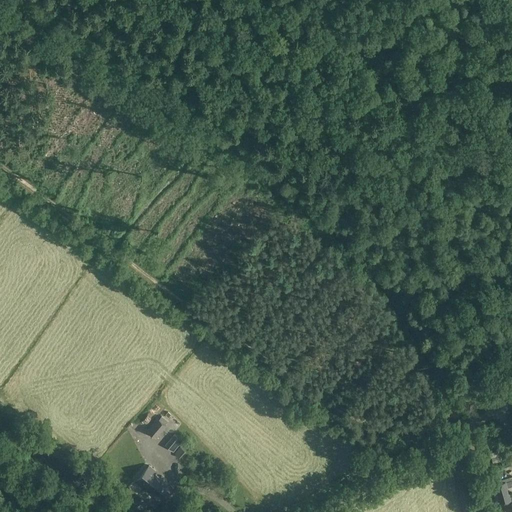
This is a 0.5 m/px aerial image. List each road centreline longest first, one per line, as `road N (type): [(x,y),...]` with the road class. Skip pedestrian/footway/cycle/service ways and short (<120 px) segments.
road 1 (track): [(428,450),(406,429),(366,423),(322,401),(0,166)]
road 2 (unclassified): [(320,511),(511,402)]
